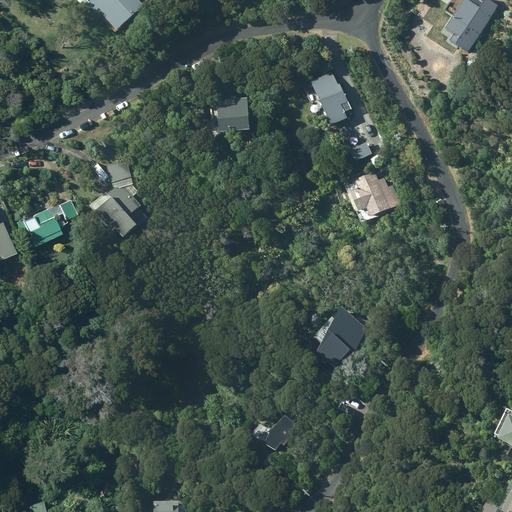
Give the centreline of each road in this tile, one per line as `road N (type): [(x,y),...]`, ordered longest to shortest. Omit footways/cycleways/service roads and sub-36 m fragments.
road 1 (unclassified): [(362,21),(450,189),(462,245),(435,317),(330,490),(305,511)]
road 2 (unclassified): [(0,154),(219,40),(280,24),(362,21)]
